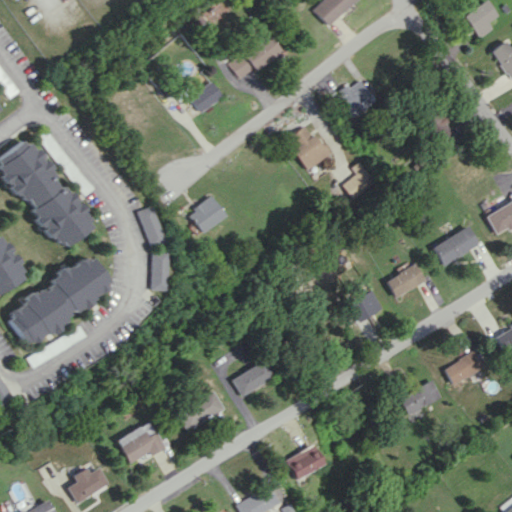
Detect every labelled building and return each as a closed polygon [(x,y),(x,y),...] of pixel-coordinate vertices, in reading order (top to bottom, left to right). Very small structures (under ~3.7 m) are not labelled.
[(229,6),(221,0),(214,0),(199,21),(211,30),(229,6)] [(323,25),(349,0),(316,0),(307,9),(323,25)] [(491,28),(486,21),(496,15),(484,0),(481,0),(461,15),(478,37),(491,28)] [(223,63),(236,79),(274,49),(262,33),(223,63)] [(509,80),(511,77),(511,52),(503,40),(488,50),(509,80)] [(342,112),(367,95),(356,79),(331,96),(342,112)] [(184,96),(194,112),(217,96),(206,80),(184,96)] [(438,151),(454,144),(439,111),(423,118),(438,151)] [(301,169),(323,154),(303,123),(285,134),(293,146),(288,149),(301,169)] [(85,227),(82,215),(29,141),(15,144),(0,154),(0,175),(18,201),(24,199),(28,204),(30,215),(50,244),(65,241),(85,227)] [(347,166),(352,174),(338,183),(347,198),(370,183),(356,160),(347,166)] [(183,215),(196,232),(220,213),(205,194),(188,207),(190,210),(183,215)] [(511,223),(511,197),(482,215),(493,234),(511,223)] [(131,210),(143,247),(158,241),(146,205),(131,210)] [(465,224),(428,246),(439,264),(476,242),(465,224)] [(0,286),(15,280),(0,250),(0,286)] [(144,250),(142,288),(157,289),(160,251),(144,250)] [(19,346),(40,333),(43,335),(52,329),(61,313),(66,310),(69,312),(82,303),(88,294),(95,290),(100,281),(90,264),(78,257),(64,265),(61,263),(51,270),(38,290),(33,287),(14,299),(16,303),(8,308),(2,319),(19,346)] [(380,280),(390,297),(421,280),(411,262),(380,280)] [(377,308),(367,289),(341,303),(352,322),(377,308)] [(500,351),(511,346),(511,321),(499,327),(501,331),(493,335),(500,351)] [(72,324),(20,357),(26,367),(78,334),(72,324)] [(449,383),(481,369),(473,350),(441,365),(449,383)] [(226,379),(237,395),(269,375),(259,359),(226,379)] [(396,395),(404,413),(438,399),(430,380),(396,395)] [(0,385),(8,397),(0,402),(0,385)] [(183,431),(219,408),(207,390),(172,414),(183,431)] [(113,437),(125,463),(135,459),(136,461),(160,449),(147,421),(113,437)] [(280,458),(291,479),(319,464),(308,443),(280,458)] [(68,475),(72,481),(64,486),(74,502),(105,482),(95,466),(85,472),(82,467),(68,475)] [(232,501),(236,511),(257,511),(274,504),(265,486),(232,501)] [(511,511),(511,494),(496,506),(500,511),(511,511)] [(18,511),(50,511),(45,500),(18,511)] [(279,511),(289,511),(285,503),(277,507),(279,511)]
